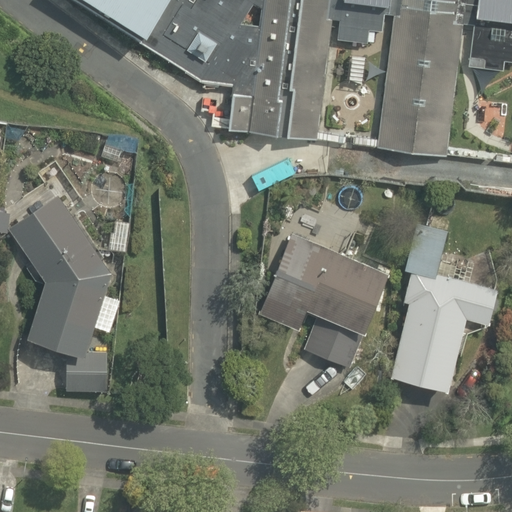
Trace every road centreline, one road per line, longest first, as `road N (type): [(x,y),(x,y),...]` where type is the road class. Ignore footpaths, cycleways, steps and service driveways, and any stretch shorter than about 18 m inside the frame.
road 1 (residential): [(20,0),(198,149),(225,235),(214,457)]
road 2 (residential): [(511,475),(366,475),(214,457)]
road 3 (residential): [(214,457),(0,431)]
